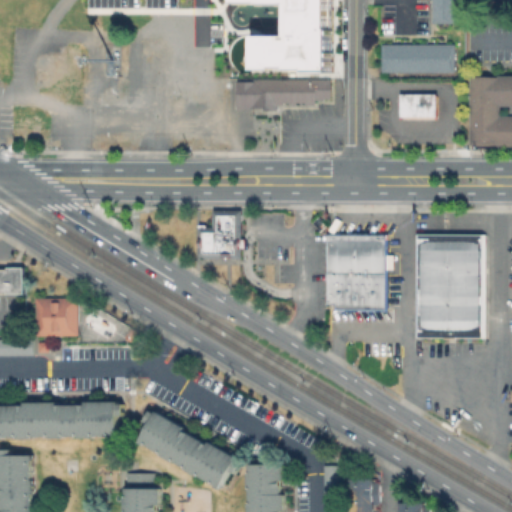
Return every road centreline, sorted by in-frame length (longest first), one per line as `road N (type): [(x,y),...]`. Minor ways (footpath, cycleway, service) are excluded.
road 1 (secondary): [(0,220),(488,511)]
road 2 (secondary): [(511,482),(175,273)]
road 3 (secondary): [(353,166),(0,169)]
road 4 (secondary): [(38,190),(284,192)]
road 5 (secondary): [(175,273),(38,190)]
road 6 (secondary): [(511,168),(353,166)]
road 7 (secondary): [(284,192),(408,192)]
